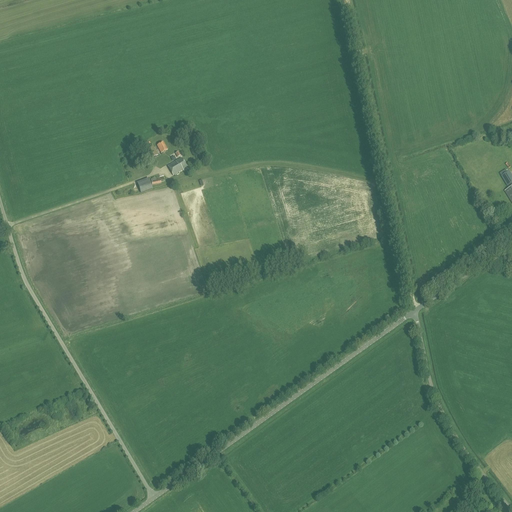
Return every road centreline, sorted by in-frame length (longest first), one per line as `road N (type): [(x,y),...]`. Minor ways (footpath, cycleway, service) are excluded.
road 1 (unclassified): [(154,499),(24,284),(0,212)]
road 2 (tertiary): [(154,499),(416,310)]
road 3 (track): [(416,310),(347,0)]
road 4 (unclassified): [(511,511),(446,421),(416,310)]
road 5 (unknown): [(130,183),(3,224)]
